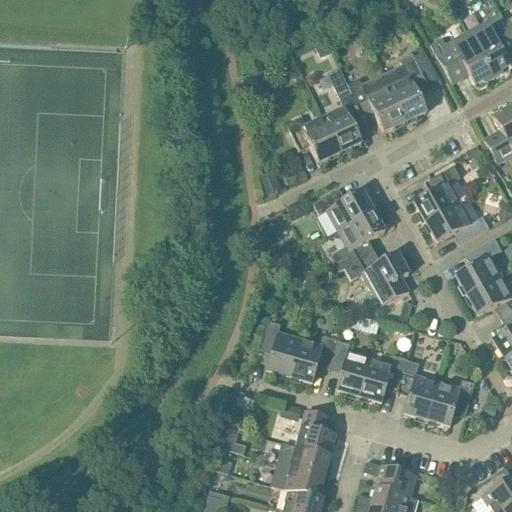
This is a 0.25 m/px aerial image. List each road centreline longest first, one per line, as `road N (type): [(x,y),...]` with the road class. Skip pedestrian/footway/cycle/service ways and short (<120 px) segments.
road 1 (residential): [(364,163),(511,414)]
road 2 (residential): [(364,163),(511,85)]
road 3 (residential): [(511,428),(466,457),(364,424)]
road 4 (residential): [(364,424),(228,384)]
